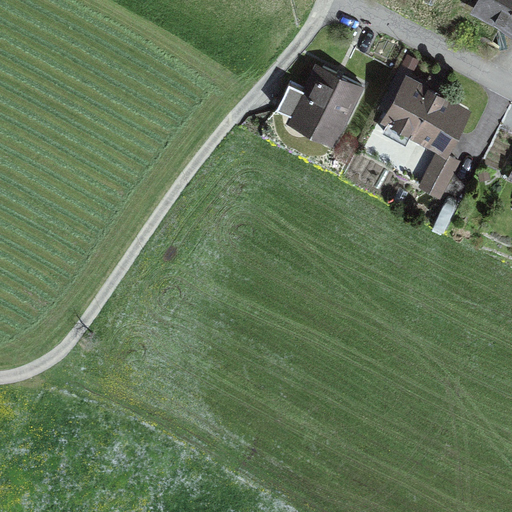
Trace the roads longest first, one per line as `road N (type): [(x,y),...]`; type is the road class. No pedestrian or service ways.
road 1 (track): [(304,33),(166,202),(77,331),(37,368),(0,381)]
road 2 (residential): [(511,87),(329,0)]
